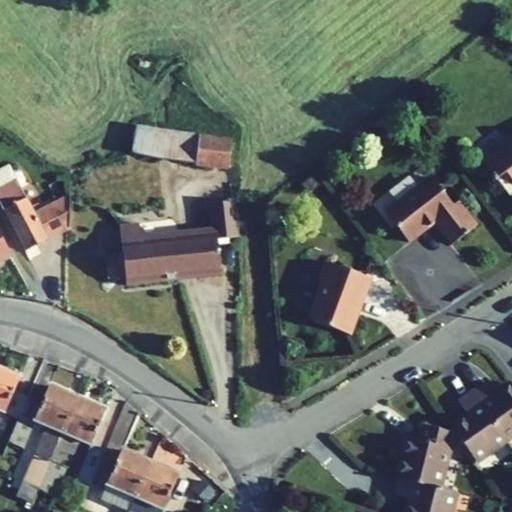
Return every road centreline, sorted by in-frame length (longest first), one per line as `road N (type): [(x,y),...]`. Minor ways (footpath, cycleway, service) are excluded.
road 1 (residential): [(0,312),(55,325),(97,348),(186,410),(239,461)]
road 2 (residential): [(239,461),(485,319)]
